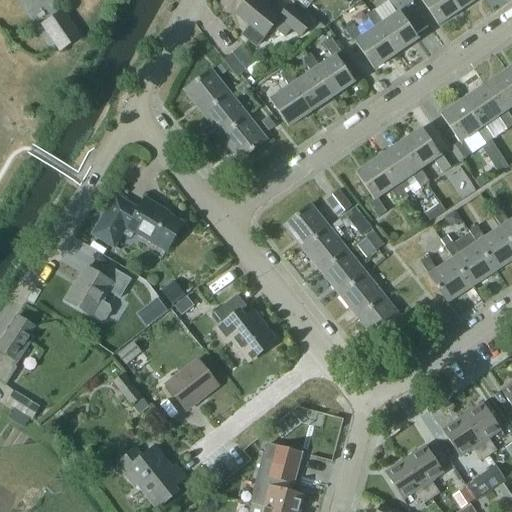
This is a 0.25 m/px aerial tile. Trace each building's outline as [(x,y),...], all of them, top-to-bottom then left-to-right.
[(260,0),(247,0),(236,14),(250,26),(243,35),(256,46),(272,27),(285,37),(292,29),(301,36),(312,23),(290,5),(281,17),(260,0)] [(396,13),(383,22),(378,25),(398,55),(419,40),(416,35),(427,27),(411,4),(412,3),(410,0),(390,0),(388,2),(396,13)] [(420,0),(439,27),(461,12),(452,0),(420,0)] [(478,0),(452,0),(461,12),(478,0)] [(81,38),(63,10),(41,25),(59,52),(81,38)] [(353,25),(344,31),(354,45),(355,44),(374,71),(398,55),(378,25),(383,22),(375,11),(367,16),(375,28),(361,37),(353,25)] [(326,32),(318,37),(323,45),(331,40),(326,32)] [(334,98),(355,84),(334,55),(339,51),(331,40),(323,45),(331,57),(318,66),(314,69),(334,98)] [(242,48),(233,54),(245,71),(253,65),(242,48)] [(233,54),(225,60),(236,77),(245,71),(233,54)] [(334,98),(314,69),(318,66),(311,54),(302,61),(310,72),(297,80),(292,84),(312,113),(334,98)] [(225,62),(215,69),(221,76),(230,69),(225,62)] [(253,65),(245,71),(250,77),(258,71),(253,65)] [(312,113),(292,84),(297,80),(289,69),(280,75),(288,87),(271,99),(290,128),(312,113)] [(229,94),(210,71),(185,91),(203,114),(229,94)] [(484,87),(503,114),(498,117),(507,130),(511,126),(511,119),(506,111),(511,107),(511,80),(506,72),(484,87)] [(244,81),(234,88),(240,96),(250,88),(249,87),(244,81)] [(484,87),(463,101),(481,128),(476,131),(485,145),(494,139),(485,126),(498,117),(503,114),(484,87)] [(203,114),(222,138),(247,118),(229,94),(203,114)] [(481,128),(463,101),(439,117),(458,144),(455,146),(464,159),(460,161),(466,170),(477,162),(463,140),(476,131),(481,128)] [(268,117),(261,122),(268,132),(275,126),(268,117)] [(222,138),(239,160),(265,140),(247,118),(222,138)] [(398,145),(417,172),(412,175),(421,189),(429,183),(420,170),(433,161),(442,174),(450,168),(442,155),(439,157),(421,130),(398,145)] [(377,159),(395,186),(390,190),(399,203),(407,198),(398,184),(412,175),(417,172),(398,145),(377,159)] [(499,153),(488,160),(498,174),(508,167),(499,153)] [(377,159),(355,174),(374,201),(369,204),(378,218),(386,212),(377,199),(390,190),(395,186),(377,159)] [(338,190),(325,201),(337,218),(351,207),(338,190)] [(95,237),(115,249),(124,235),(132,240),(136,233),(167,252),(183,225),(160,212),(161,210),(146,201),(140,211),(118,198),(95,237)] [(439,204),(424,214),(430,222),(445,213),(439,204)] [(328,229),(310,206),(283,226),(302,250),(328,229)] [(511,245),(511,219),(508,222),(501,211),(492,216),(500,228),(511,245)] [(447,217),(444,219),(448,224),(455,226),(461,222),(455,212),(447,217)] [(344,216),(328,229),(331,232),(335,230),(343,224),(343,226),(349,221),(344,216)] [(361,219),(352,226),(361,237),(370,230),(361,219)] [(511,261),(511,245),(500,228),(484,238),(476,227),(468,232),(476,244),(495,273),(511,261)] [(331,232),(328,229),(302,250),(320,273),(346,252),(331,232)] [(373,233),(365,240),(374,252),(383,245),(373,233)] [(445,248),(453,259),(472,288),(495,273),(476,244),(460,254),(452,243),(445,248)] [(339,297),(366,276),(346,252),(320,273),(339,297)] [(453,259),(436,270),(429,258),(421,264),(448,304),(472,288),(453,259)] [(109,307),(100,301),(106,291),(119,299),(130,280),(110,268),(104,279),(84,267),(64,300),(100,322),(104,321),(110,311),(109,307)] [(358,320),(384,299),(366,276),(339,297),(358,320)] [(176,287),(164,296),(171,305),(184,296),(176,287)] [(234,342),(251,363),(275,344),(253,315),(249,318),(244,311),(247,309),(238,298),(216,315),(225,326),(218,332),(229,346),(234,342)] [(377,344),(403,323),(384,299),(358,320),(377,344)] [(162,306),(152,300),(145,312),(155,318),(162,306)] [(0,381),(6,385),(17,367),(15,366),(33,337),(29,335),(34,327),(31,325),(30,319),(25,317),(20,318),(16,316),(0,342),(0,381)] [(116,356),(124,367),(140,355),(132,344),(116,356)] [(164,387),(183,412),(216,386),(196,361),(164,387)] [(138,415),(149,407),(123,374),(112,384),(130,407),(131,406),(138,415)] [(511,385),(503,392),(511,405),(511,385)] [(6,403),(31,419),(39,408),(14,392),(6,403)] [(490,457),(499,451),(491,439),(502,431),(484,405),(464,418),(490,457)] [(464,418),(445,431),(462,457),(474,450),(482,463),(490,457),(464,418)] [(251,505),(264,508),(278,511),(300,511),(305,496),(280,489),(282,482),(294,485),(302,454),(270,445),(267,453),(265,453),(251,505)] [(433,499),(441,494),(433,481),(445,473),(427,446),(406,459),(433,499)] [(115,463),(133,487),(138,483),(157,508),(176,494),(171,487),(183,478),(172,464),(168,467),(153,447),(141,456),(135,448),(115,463)] [(406,459),(386,473),(404,500),(416,492),(424,505),(433,499),(406,459)] [(495,466),(474,480),(484,494),(504,480),(495,466)] [(511,485),(509,481),(496,489),(511,511),(511,485)]
